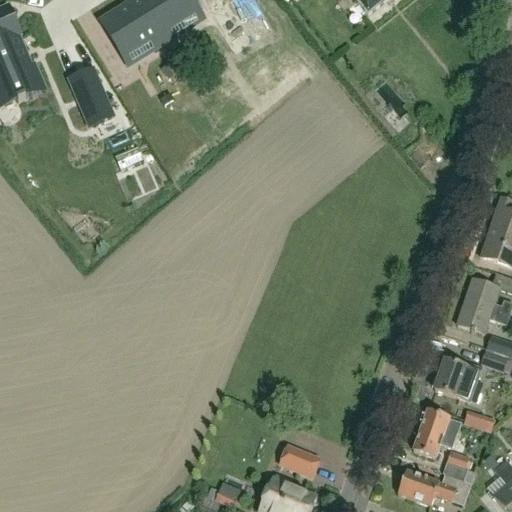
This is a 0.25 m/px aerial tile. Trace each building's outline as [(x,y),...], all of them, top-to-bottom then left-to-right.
[(116,72),(67,0),(41,0),(67,37),(73,33),(82,45),(79,47),(102,81),(116,72)] [(187,0),(144,0),(139,3),(165,46),(173,41),(202,23),(196,15),(187,0)] [(351,0),(367,19),(391,0),(351,0)] [(139,3),(102,27),(123,60),(128,69),(156,51),(165,46),(139,3)] [(0,47),(19,39),(7,10),(0,13),(0,47)] [(19,40),(19,39),(0,47),(0,100),(4,110),(15,105),(16,105),(17,105),(17,107),(25,104),(24,101),(25,101),(25,100),(45,92),(35,69),(31,71),(18,40),(19,40)] [(381,58),(366,69),(401,119),(417,108),(381,58)] [(511,218),(497,213),(479,262),(511,273),(511,218)] [(511,283),(495,277),(490,290),(472,284),(456,330),(482,339),(487,325),(505,331),(511,311),(511,308),(503,306),(501,311),(493,309),(498,294),(511,298),(511,283)] [(511,347),(490,340),(485,354),(511,362),(511,358),(511,347)] [(508,363),(485,354),(479,369),(502,377),(508,363)] [(468,407),(476,386),(480,374),(462,367),(461,370),(444,364),(433,395),(468,407)] [(460,427),(426,415),(412,456),(434,463),(443,437),(455,441),(460,427)] [(483,418),(478,433),(489,437),(495,422),(483,418)] [(318,463),(287,450),(279,469),(311,482),(318,463)] [(468,463),(450,457),(442,478),(463,485),(466,475),(464,474),(468,463)] [(511,472),(505,464),(500,469),(511,484),(511,472)] [(511,511),(511,484),(500,469),(493,474),(505,489),(492,500),(503,511),(511,511)] [(441,488),(405,476),(397,500),(430,511),(434,500),(462,511),(470,489),(444,480),(441,488)] [(311,511),(316,501),(288,490),(289,486),(275,480),(273,484),(271,483),(259,511),(311,511)] [(207,500),(210,502),(220,507),(231,511),(236,503),(218,494),(218,496),(214,494),(210,493),(207,500)] [(217,511),(220,507),(210,502),(210,503),(205,501),(201,509),(199,509),(197,511),(217,511)]
